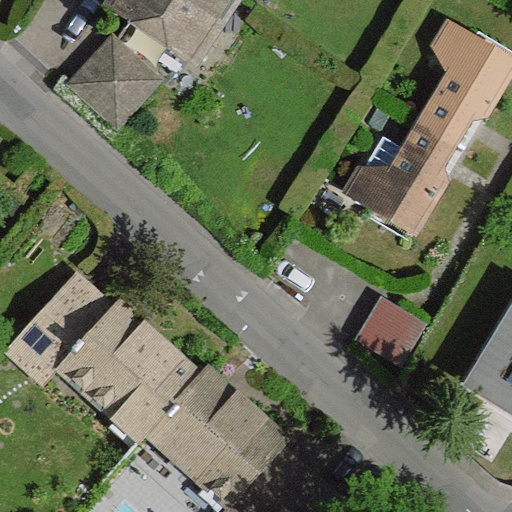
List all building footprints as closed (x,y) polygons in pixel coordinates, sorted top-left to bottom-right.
[(237,0),(124,0),(119,8),(197,60),(237,0)] [(450,82),(474,41),(448,24),(433,47),(450,82)] [(450,82),(425,123),(457,143),(472,120),(486,116),(511,74),(511,63),(474,41),(450,82)] [(159,81),(117,42),(75,86),(120,125),(159,81)] [(374,205),(373,208),(416,233),(446,184),(443,168),(457,143),(425,123),(407,151),(374,205)] [(374,205),(407,151),(386,139),(353,193),(374,205)] [(68,363),(113,311),(77,279),(31,329),(68,363)] [(150,434),(202,378),(120,305),(113,311),(68,363),(63,369),(143,441),(150,434)] [(390,308),(377,330),(411,351),(425,329),(390,308)] [(511,409),(511,309),(470,387),(511,409)] [(462,323),(428,379),(456,396),(490,340),(462,323)] [(411,351),(377,330),(367,346),(402,367),(411,351)] [(208,370),(202,378),(150,434),(232,506),(237,500),(284,448),(289,443),(208,370)] [(307,469),(284,448),(237,500),(249,511),(294,511),(321,482),(307,469)] [(355,511),(321,482),(294,511),(355,511)]
